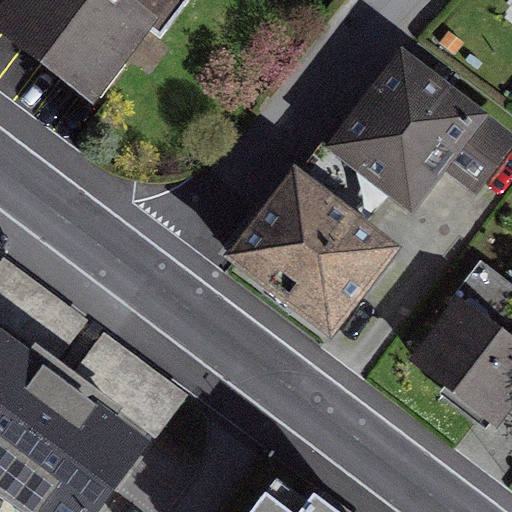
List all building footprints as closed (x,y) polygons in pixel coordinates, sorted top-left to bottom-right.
[(161,39),(190,0),(6,0),(0,8),(0,38),(96,108),(150,32),(161,39)] [(511,135),(401,50),(324,150),(380,189),(414,214),(446,176),(478,198),(511,150),(511,135)] [(295,168),(227,262),(332,343),(404,251),(359,217),(380,189),(324,150),(321,147),(302,174),(295,168)] [(0,323),(35,348),(57,366),(92,321),(5,258),(0,264),(0,323)] [(452,306),(410,364),(495,429),(511,405),(511,338),(511,286),(481,263),(449,304),(452,306)] [(104,331),(72,377),(122,414),(158,441),(190,396),(104,331)] [(104,511),(152,446),(118,420),(122,414),(72,377),(57,366),(35,348),(30,355),(0,332),(0,511),(104,511)] [(254,511),(332,511),(314,498),(308,505),(278,482),(254,511)]
